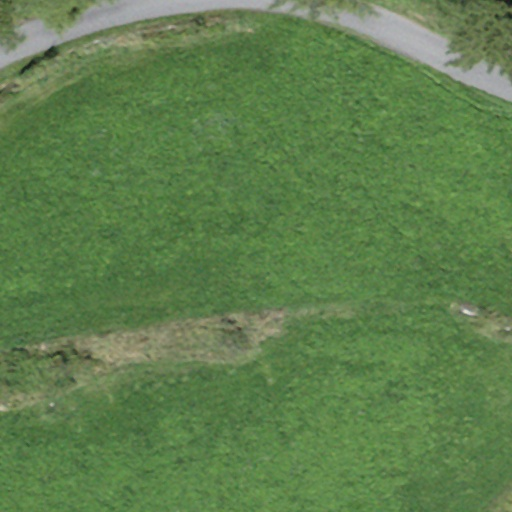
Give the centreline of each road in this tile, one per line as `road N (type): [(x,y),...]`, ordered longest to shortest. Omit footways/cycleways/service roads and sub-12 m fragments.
road 1 (unclassified): [(287,0),(383,21),(511,79)]
road 2 (unclassified): [(0,63),(84,19),(178,0)]
